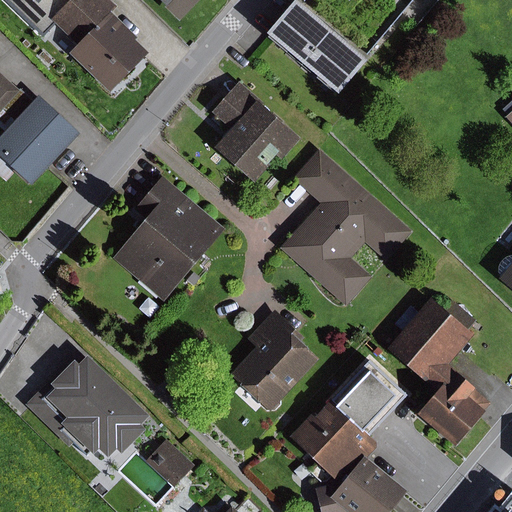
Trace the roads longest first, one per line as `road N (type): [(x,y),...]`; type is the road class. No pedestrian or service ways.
road 1 (residential): [(251,0),(23,267),(23,311),(0,345)]
road 2 (unknown): [(111,163),(0,44)]
